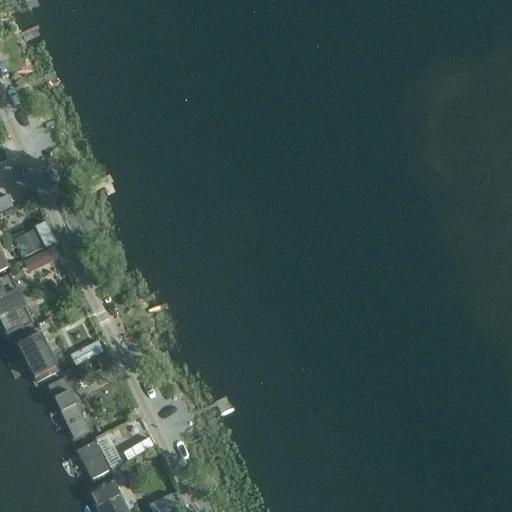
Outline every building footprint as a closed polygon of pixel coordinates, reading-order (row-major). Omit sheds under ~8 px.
[(4,180),(11,195),(26,188),(18,173),(4,180)] [(13,237),(22,256),(42,246),(33,228),(13,237)] [(24,260),(30,271),(58,257),(52,246),(24,260)] [(0,276),(11,271),(0,248),(0,276)] [(38,326),(12,272),(0,277),(0,324),(8,340),(38,326)] [(63,375),(39,329),(12,343),(35,389),(63,375)] [(70,353),(76,365),(103,351),(98,339),(70,353)] [(46,388),(74,446),(92,438),(64,380),(46,388)] [(111,473),(95,441),(75,451),(91,483),(111,473)] [(99,486),(111,511),(129,511),(114,479),(99,486)] [(148,504),(151,511),(166,511),(178,506),(172,493),(148,504)]
